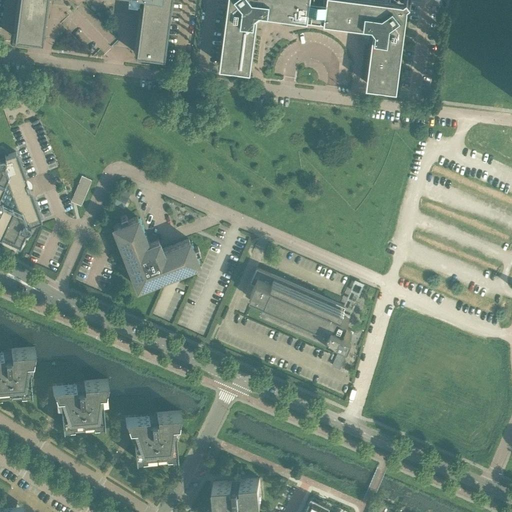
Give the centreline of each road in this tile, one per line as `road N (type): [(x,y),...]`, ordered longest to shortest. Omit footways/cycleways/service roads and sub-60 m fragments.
road 1 (residential): [(49,296),(104,177),(125,170),(511,334)]
road 2 (residential): [(511,120),(0,53)]
road 3 (tertiary): [(488,487),(234,376)]
road 4 (tertiary): [(234,376),(49,296)]
road 5 (residential): [(148,511),(0,419)]
road 6 (residential): [(163,510),(234,376)]
